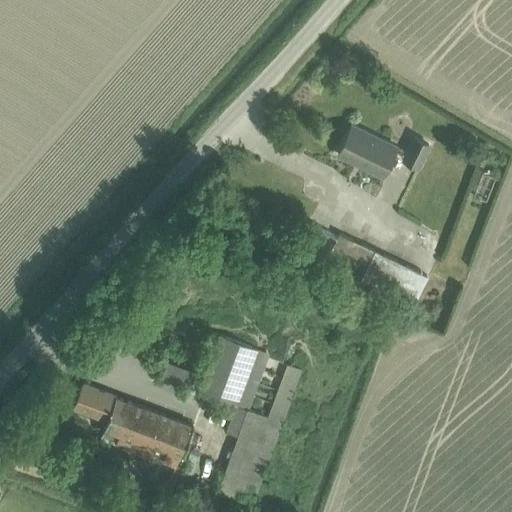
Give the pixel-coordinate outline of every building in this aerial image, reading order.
[(340,148),(337,154),(382,176),(396,146),(352,125),(340,148)] [(428,144),(414,137),(403,160),(417,167),(428,144)] [(420,271),(338,232),(336,237),(308,223),(297,246),(408,298),(420,271)] [(301,369),(287,364),(268,416),(247,409),(268,357),(256,353),(257,349),(220,335),(198,391),(235,405),(226,430),(238,435),(218,491),(252,504),(301,369)] [(167,361),(160,378),(187,388),(194,371),(167,361)] [(177,467),(192,425),(83,384),(74,407),(106,420),(99,438),(177,467)]
